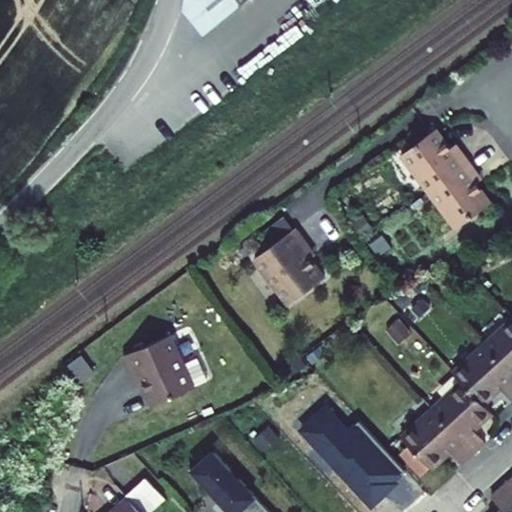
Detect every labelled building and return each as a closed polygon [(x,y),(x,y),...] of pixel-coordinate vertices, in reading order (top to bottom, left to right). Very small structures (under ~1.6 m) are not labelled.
[(182,0),(181,9),(199,35),(246,0),(182,0)] [(402,154),(428,190),(469,160),(460,147),(454,151),(441,135),(435,128),(402,154)] [(479,174),(469,160),(428,190),(457,226),(491,201),(473,178),(479,174)] [(271,244),(251,259),(260,272),(280,257),(271,244)] [(277,330),(313,304),(294,280),(299,277),(282,255),(280,257),(260,272),(242,285),(277,330)] [(511,321),(485,346),(511,375),(511,321)] [(455,373),(463,382),(484,405),(501,389),(511,400),(511,375),(485,346),(455,373)] [(187,403),(165,350),(118,370),(128,395),(134,393),(146,421),(187,403)] [(474,430),(492,414),(484,405),(463,382),(432,410),(473,455),(486,443),(474,430)] [(369,506),(404,473),(357,424),(353,427),(331,404),(300,433),(369,506)] [(450,453),(461,465),(473,455),(432,410),(403,438),(410,446),(430,468),(432,470),(450,453)] [(230,511),(271,511),(215,451),(193,471),(230,511)] [(146,478),(126,496),(141,511),(149,511),(165,498),(146,478)] [(511,511),(511,495),(504,487),(492,499),(504,511),(503,511),(511,511)] [(141,511),(126,496),(108,511),(141,511)]
